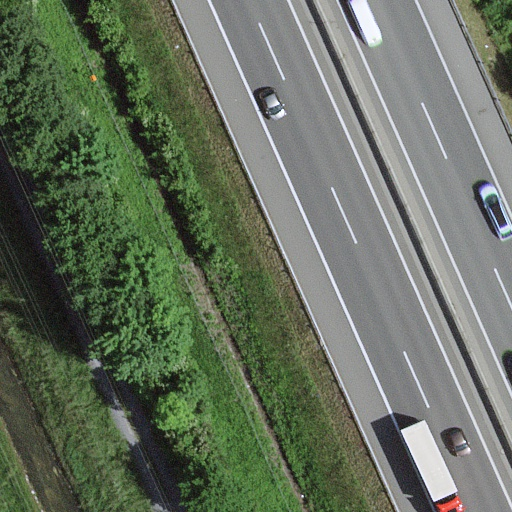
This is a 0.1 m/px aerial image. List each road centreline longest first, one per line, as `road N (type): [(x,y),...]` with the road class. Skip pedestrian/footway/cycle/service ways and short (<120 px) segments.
road 1 (motorway): [(247,0),(473,511)]
road 2 (track): [(174,511),(0,141)]
road 3 (motorway): [(511,299),(380,0)]
